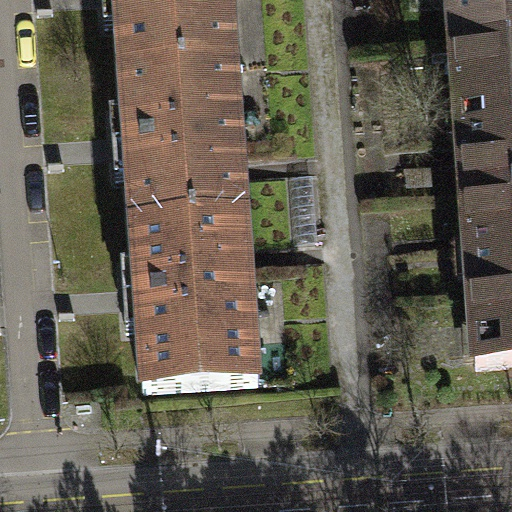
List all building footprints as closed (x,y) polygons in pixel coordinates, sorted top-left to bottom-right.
[(121,73),(236,65),(231,0),(103,0),(106,31),(118,31),(121,73)] [(511,45),(511,0),(449,0),(453,50),(511,45)] [(511,199),(511,45),(453,50),(464,203),(511,199)] [(132,225),(246,217),(236,65),(121,73),(124,116),(112,117),(117,184),(129,184),(132,225)] [(511,199),(464,203),(476,372),(511,369),(511,199)] [(246,217),(132,225),(135,269),(123,269),(128,336),(140,335),(144,397),(259,389),(246,217)]
